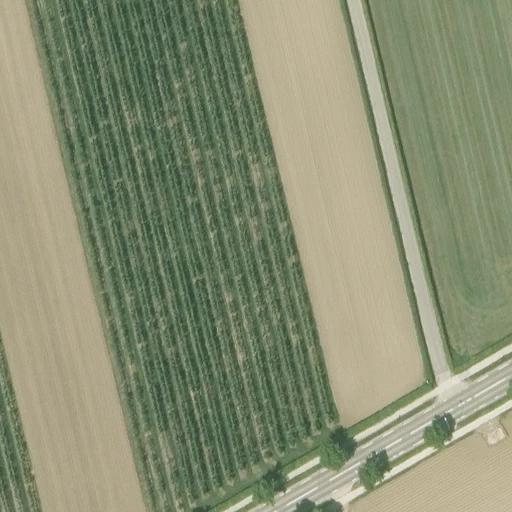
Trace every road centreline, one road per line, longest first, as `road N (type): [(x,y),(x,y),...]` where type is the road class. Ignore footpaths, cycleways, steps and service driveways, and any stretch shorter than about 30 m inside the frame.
road 1 (unclassified): [(460,406),(441,373),(353,0)]
road 2 (tertiary): [(277,511),(460,406)]
